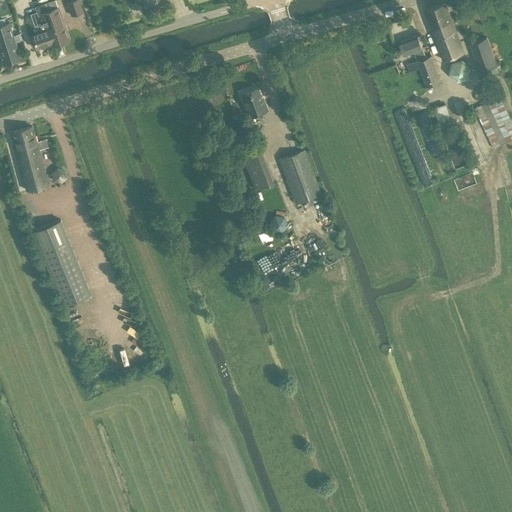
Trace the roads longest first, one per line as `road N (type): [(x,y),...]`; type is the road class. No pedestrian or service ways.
road 1 (tertiary): [(0,124),(286,38)]
road 2 (unclassified): [(0,82),(265,0)]
road 3 (tertiary): [(286,38),(416,0)]
